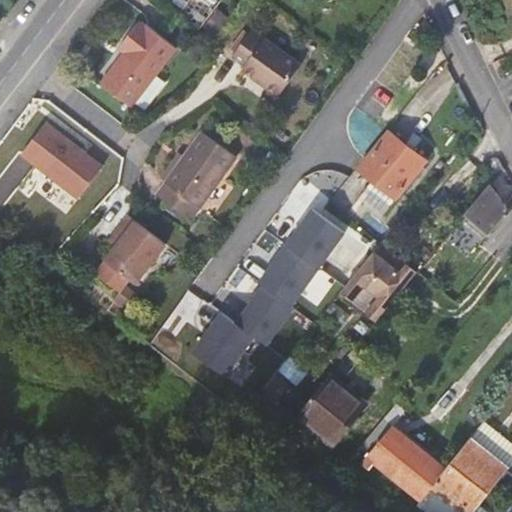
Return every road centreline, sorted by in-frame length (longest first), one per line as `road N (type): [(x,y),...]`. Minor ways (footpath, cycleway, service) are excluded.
road 1 (residential): [(416,0),(205,287)]
road 2 (unknown): [(511,230),(472,262),(385,360)]
road 3 (unknown): [(105,229),(135,151),(190,94)]
road 4 (residential): [(511,140),(439,0)]
road 5 (residential): [(24,60),(139,154)]
